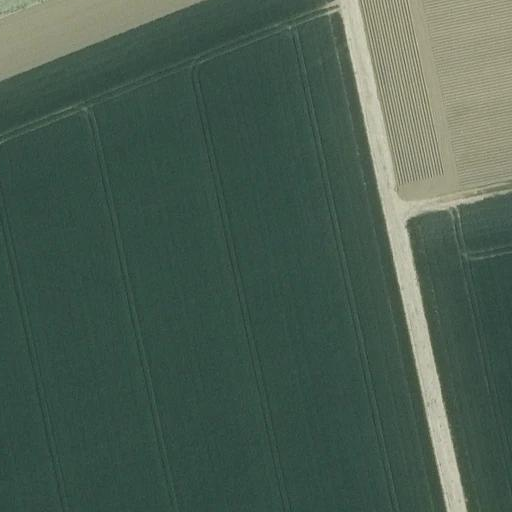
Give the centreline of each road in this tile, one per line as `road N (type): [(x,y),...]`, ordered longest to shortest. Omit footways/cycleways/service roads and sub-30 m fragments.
road 1 (track): [(458,511),(348,0)]
road 2 (track): [(511,188),(394,212)]
